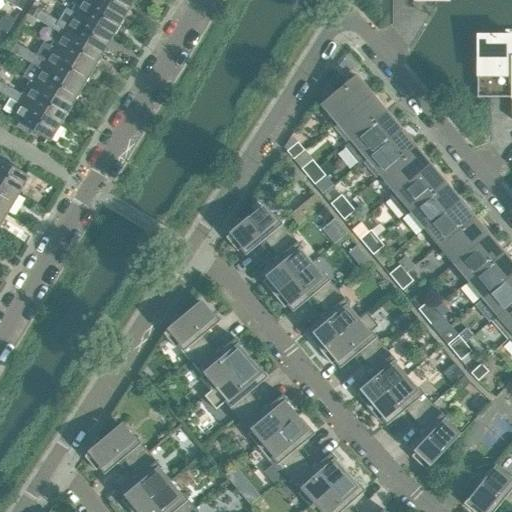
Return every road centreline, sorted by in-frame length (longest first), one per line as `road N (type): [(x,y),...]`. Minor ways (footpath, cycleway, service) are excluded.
road 1 (residential): [(511,207),(357,23),(346,20),(333,26),(197,235)]
road 2 (residential): [(0,340),(203,0)]
road 3 (residential): [(436,511),(368,445),(197,235)]
road 4 (residential): [(197,235),(54,459)]
